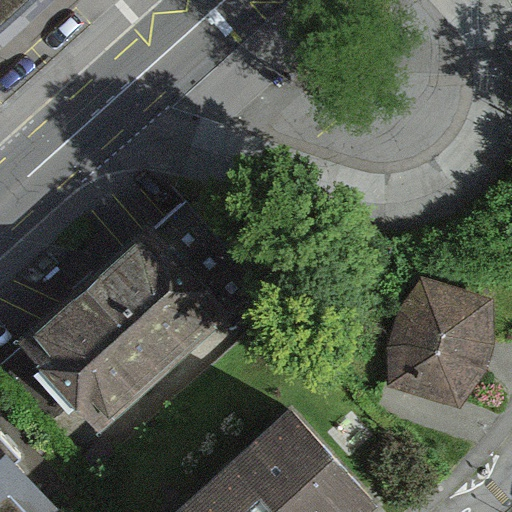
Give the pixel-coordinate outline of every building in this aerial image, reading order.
[(0,0),(0,17),(19,0),(0,0)] [(35,320),(113,408),(248,290),(171,202),(35,320)] [(498,301),(425,278),(403,307),(393,346),(392,383),(465,406),(486,377),(495,336),(498,301)] [(312,393),(176,511),(362,511),(393,485),(312,393)] [(0,511),(39,511),(68,487),(0,410),(0,511)]
